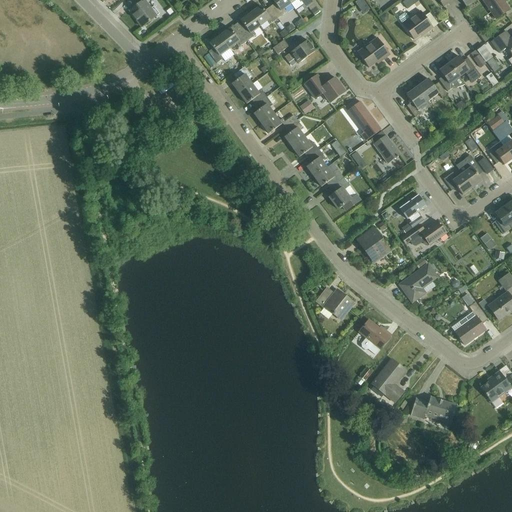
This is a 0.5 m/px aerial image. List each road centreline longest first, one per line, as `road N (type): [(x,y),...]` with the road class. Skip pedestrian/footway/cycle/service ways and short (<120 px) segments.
road 1 (residential): [(174,41),(349,271),(469,369),(511,339)]
road 2 (tertiary): [(0,105),(80,94),(143,63)]
road 3 (residential): [(511,180),(457,217),(419,171)]
